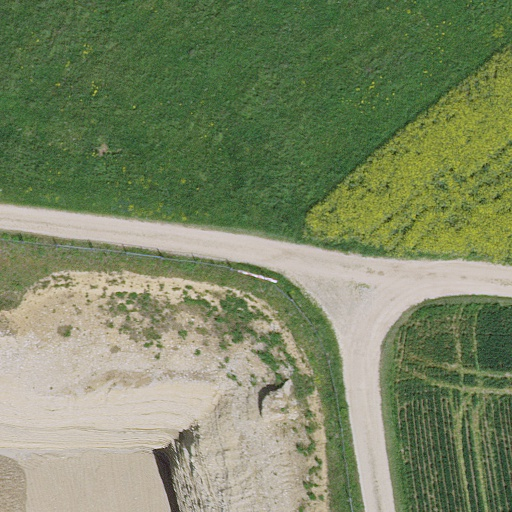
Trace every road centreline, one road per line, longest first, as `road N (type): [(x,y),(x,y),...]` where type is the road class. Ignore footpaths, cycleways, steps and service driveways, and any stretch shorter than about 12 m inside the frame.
road 1 (track): [(0,219),(350,270)]
road 2 (track): [(350,270),(381,511)]
road 3 (track): [(350,270),(511,288)]
